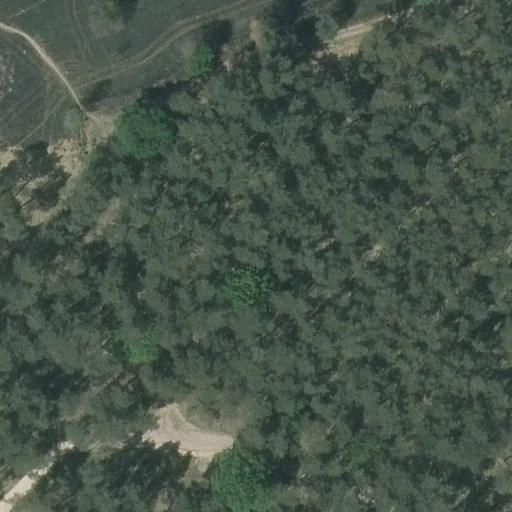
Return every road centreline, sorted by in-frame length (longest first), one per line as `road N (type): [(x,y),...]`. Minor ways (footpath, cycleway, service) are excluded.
road 1 (track): [(162,414),(163,387),(93,147),(99,122),(252,57),(433,0)]
road 2 (track): [(0,508),(64,441),(104,448),(162,414),(197,442),(356,491),(393,511)]
